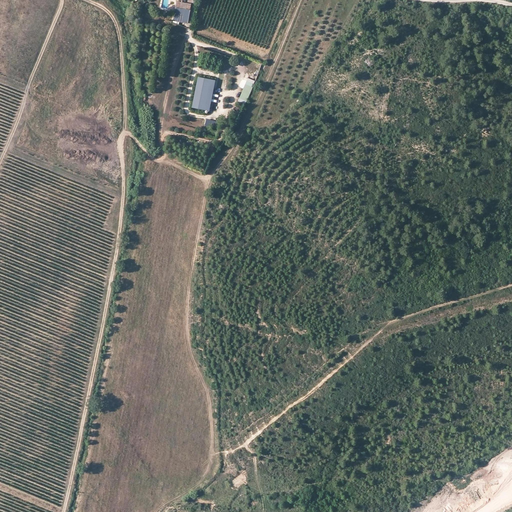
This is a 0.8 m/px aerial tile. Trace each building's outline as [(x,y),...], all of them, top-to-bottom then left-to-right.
[(175,0),(173,20),(188,23),(191,3),(181,1),(181,0),(175,0)] [(213,85),(215,79),(197,75),(191,106),(208,109),(210,103),(205,102),(208,84),(213,85)] [(245,83),(253,86),(255,81),(248,78),(245,83)] [(251,92),(253,86),(245,83),(242,90),(250,93),(251,92)] [(205,102),(210,103),(213,85),(208,84),(205,102)] [(250,93),(242,90),(239,97),(246,101),(250,93)] [(206,118),(204,124),(217,128),(219,122),(206,118)]
